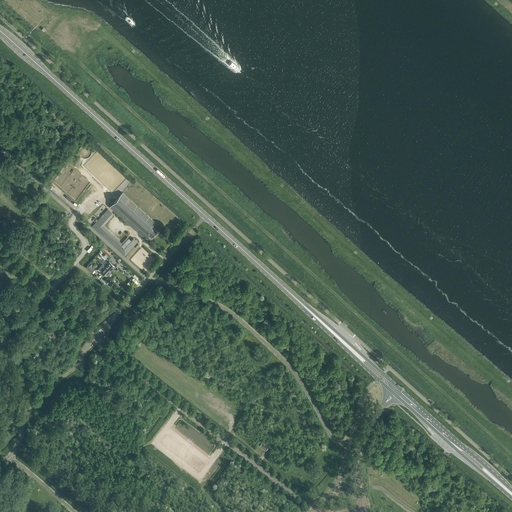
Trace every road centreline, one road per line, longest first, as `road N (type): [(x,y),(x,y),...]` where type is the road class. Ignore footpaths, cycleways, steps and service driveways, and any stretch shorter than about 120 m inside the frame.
road 1 (track): [(511,453),(77,57),(91,32),(108,35),(406,307),(511,389)]
road 2 (primary): [(396,390),(0,30)]
road 3 (tertiary): [(318,511),(138,373),(0,247)]
road 4 (primary): [(511,494),(396,390)]
road 5 (tertiary): [(364,507),(358,452),(396,390)]
